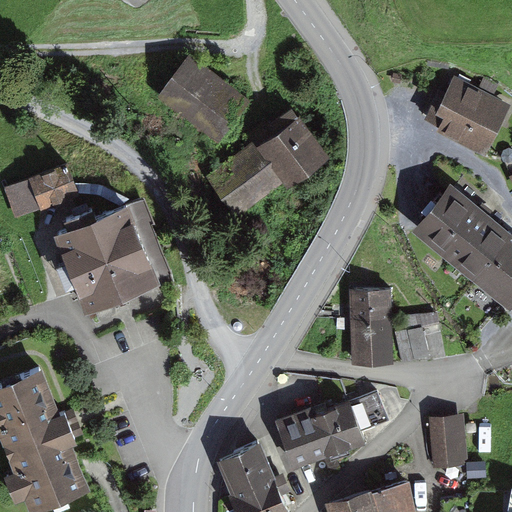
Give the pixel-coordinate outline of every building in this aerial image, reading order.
[(246,100),(191,56),(167,87),(221,131),(246,100)] [(511,111),(511,95),(457,68),(432,117),(493,148),(511,111)] [(298,116),(219,170),(243,204),(322,149),(298,116)] [(75,192),(65,165),(8,187),(18,214),(75,192)] [(511,297),(511,232),(452,181),(418,221),(510,300),(511,297)] [(160,286),(127,204),(53,233),(87,315),(122,301),(160,286)] [(399,284),(354,286),(357,358),(402,356),(399,284)] [(431,337),(444,336),(442,309),(401,311),(404,356),(432,355),(431,337)] [(57,409),(40,367),(0,383),(0,425),(18,471),(9,474),(16,492),(24,489),(31,506),(86,484),(81,471),(69,439),(75,437),(71,425),(64,407),(57,409)] [(353,396),(279,418),(292,460),(366,438),(353,396)] [(467,410),(432,413),(437,463),(472,460),(467,410)] [(288,511),(258,441),(220,458),(243,511),(288,511)] [(413,511),(407,483),(329,507),(330,511),(413,511)]
